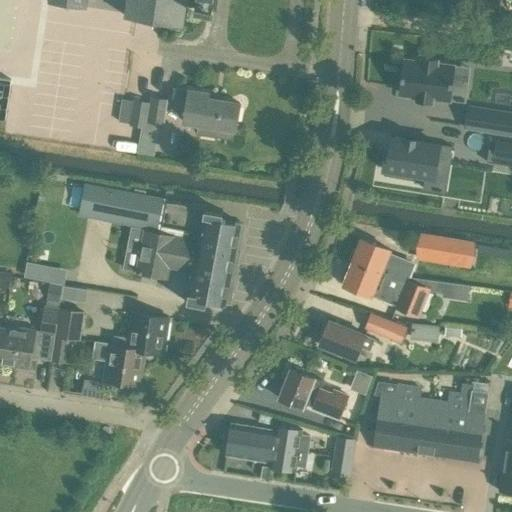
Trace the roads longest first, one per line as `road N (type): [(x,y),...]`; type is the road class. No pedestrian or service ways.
road 1 (tertiary): [(172,436),(294,266),(310,226),(345,0)]
road 2 (unclassified): [(390,511),(191,481),(159,465)]
road 3 (residential): [(172,436),(151,422),(0,395)]
road 4 (track): [(511,27),(345,8)]
